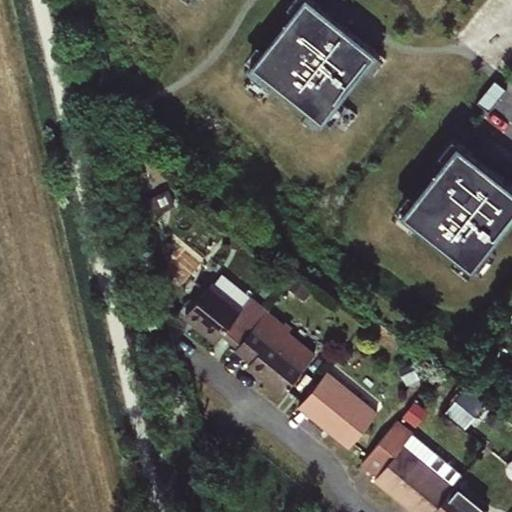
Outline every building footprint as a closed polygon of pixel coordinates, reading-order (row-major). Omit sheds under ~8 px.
[(311,0),(302,0),(245,73),(268,92),(274,85),(331,130),(349,108),(340,101),(378,53),(311,0)] [(402,213),(472,268),(511,218),(511,185),(458,142),(402,213)] [(195,324),(217,341),(224,332),(240,344),(253,328),(266,312),(267,310),(250,297),(241,309),(210,285),(188,313),(197,320),(195,324)] [(266,312),(253,328),(240,344),(236,348),(251,359),(246,365),(282,393),(315,351),(266,312)] [(299,407),(349,447),(378,412),(327,371),(299,407)] [(466,388),(449,410),(469,426),(486,404),(466,388)] [(362,464),(378,477),(401,447),(410,434),(394,422),(362,464)] [(434,453),(410,434),(401,447),(424,465),(434,453)] [(412,509),(410,511),(431,511),(452,487),(454,484),(462,475),(434,453),(424,465),(401,447),(378,477),(375,480),(412,509)] [(487,511),(454,484),(452,487),(431,511),(487,511)]
